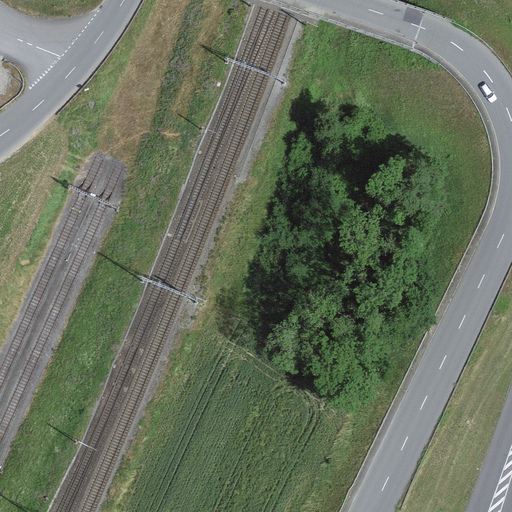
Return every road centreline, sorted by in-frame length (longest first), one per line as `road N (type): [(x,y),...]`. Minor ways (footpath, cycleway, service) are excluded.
road 1 (unclassified): [(511,212),(371,511)]
road 2 (unclassified): [(340,0),(453,43),(482,68),(511,118)]
road 3 (unclassified): [(0,136),(80,62),(124,0)]
